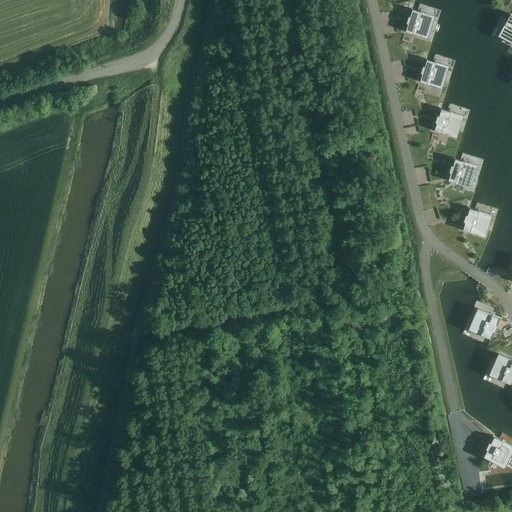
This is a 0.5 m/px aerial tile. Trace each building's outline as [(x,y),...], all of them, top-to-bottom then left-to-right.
[(411,8),(404,30),(411,33),(414,34),(415,34),(426,37),(428,30),(431,21),(433,17),(423,14),(424,12),(421,11),(417,10),(412,9),(411,8)] [(505,26),(501,35),(504,37),(511,40),(511,14),(510,14),(510,15),(507,19),(505,24),(506,24),(505,26)] [(425,58),(418,81),(425,83),(429,84),(440,88),(443,80),(446,71),(447,67),(437,64),(438,62),(435,61),(435,62),(432,61),(426,59),(425,58)] [(440,108),(433,130),(440,132),(443,134),(443,133),(455,137),(457,130),(460,120),(461,116),(452,113),(453,112),(449,111),(447,110),(441,108),(440,108)] [(453,158),(447,180),(455,182),(455,181),(466,184),(467,179),(471,181),(475,166),(464,163),(464,161),(461,160),(455,159),(453,158)] [(468,207),(461,229),(468,231),(468,232),(472,233),(483,236),(488,220),(490,216),(480,213),(481,211),(478,210),(474,209),(469,207),(468,207)] [(471,328),(480,332),(479,334),(482,335),(491,339),(501,318),(494,315),(490,313),(479,309),(471,328)] [(511,359),(501,355),(497,365),(498,365),(493,377),(507,383),(508,379),(511,380),(511,359)] [(511,451),(502,446),(505,441),(502,440),(498,438),(493,436),(493,435),(482,456),(489,459),(489,460),(492,461),(503,466),(511,451)]
